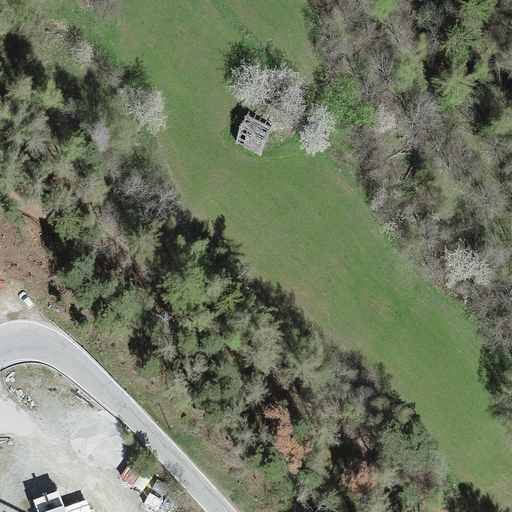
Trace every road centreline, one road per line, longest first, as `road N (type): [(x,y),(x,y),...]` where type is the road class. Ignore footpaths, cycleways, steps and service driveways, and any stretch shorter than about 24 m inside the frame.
road 1 (track): [(193,322),(449,511)]
road 2 (tertiary): [(222,511),(66,353),(39,341),(0,344)]
road 3 (track): [(0,198),(193,322)]
